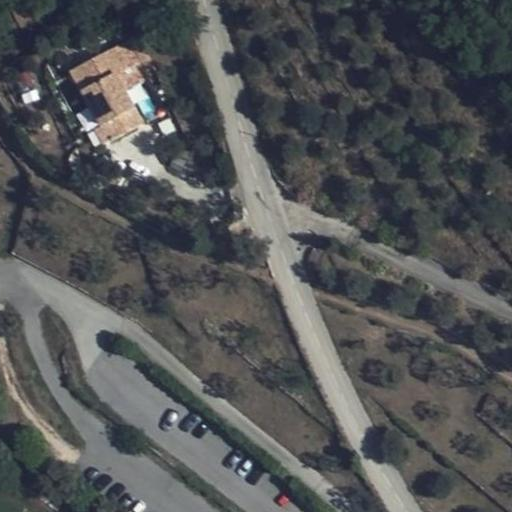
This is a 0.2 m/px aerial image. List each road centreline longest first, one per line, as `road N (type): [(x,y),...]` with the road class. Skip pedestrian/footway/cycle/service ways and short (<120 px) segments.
road 1 (secondary): [(407,511),(305,314),(274,229)]
road 2 (residential): [(274,229),(331,224),(511,310)]
road 3 (secondary): [(274,229),(207,0)]
